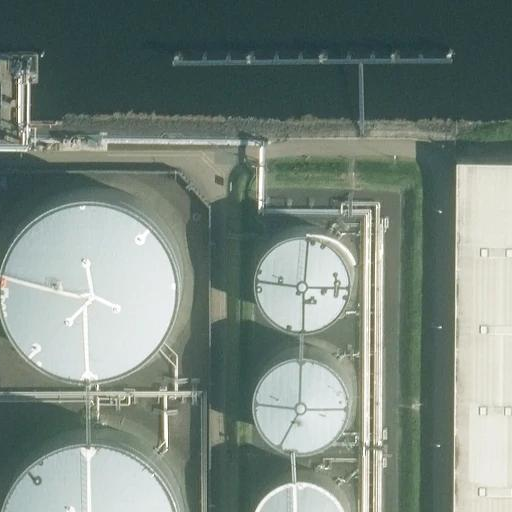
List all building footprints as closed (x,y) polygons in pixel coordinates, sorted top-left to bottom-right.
[(511,511),(511,158),(458,158),(454,511),(511,511)] [(63,192),(50,197),(32,208),(16,225),(5,246),(0,263),(0,293),(4,311),(13,329),(26,345),(44,359),(70,369),(93,371),(113,368),(138,358),(154,346),(168,329),(176,311),(182,290),(182,268),(178,253),(172,238),(160,220),(144,205),(126,195),(109,190),(93,188),(76,189),(63,192)] [(350,255),(341,242),(331,233),(322,228),(310,226),(301,226),(286,230),(274,237),(269,242),(263,251),(258,265),(257,281),(259,288),(264,299),(274,311),(282,316),(291,320),(304,322),(319,320),(329,316),(335,312),(342,305),(346,299),(351,289),(353,277),(353,267),(350,255)] [(349,412),(353,398),(351,382),(347,372),(339,361),(327,351),(319,348),(305,346),(296,346),(286,349),(279,353),(270,360),(264,368),(258,380),(256,392),(257,403),(262,416),(267,425),(272,430),(281,436),(290,440),(299,442),(313,441),(323,438),(336,430),(344,421),(349,412)] [(64,434),(51,439),(33,451),(17,468),(5,489),(0,508),(0,511),(182,511),(179,495),(173,480),(161,462),(145,447),(126,437),(110,432),(94,430),(77,431),(64,434)] [(351,511),(349,502),(341,487),(332,479),(318,472),(310,470),(297,470),(286,473),(276,478),(271,482),(261,494),(258,502),(256,511),(255,511),(351,511)]
